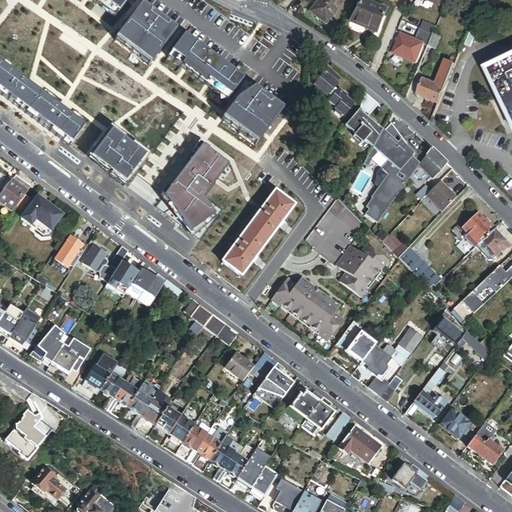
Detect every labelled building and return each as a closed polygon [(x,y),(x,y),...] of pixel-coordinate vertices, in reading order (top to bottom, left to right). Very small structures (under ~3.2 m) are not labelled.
[(128,0),(99,0),(118,14),(128,0)] [(318,0),(310,11),(325,23),(344,0),(343,0),(318,0)] [(364,30),(374,34),(384,11),(359,0),(351,20),(366,27),(364,30)] [(175,31),(142,6),(129,23),(137,28),(142,32),(156,43),(163,48),(175,31)] [(350,24),(364,30),(366,27),(351,20),(350,24)] [(431,35),(434,28),(421,22),(418,29),(431,35)] [(156,43),(142,32),(137,28),(129,23),(117,39),(151,64),(163,48),(156,43)] [(420,44),(427,47),(432,35),(431,35),(418,29),(415,36),(413,41),(398,35),(390,54),(399,57),(412,63),(420,44)] [(427,47),(436,51),(441,39),(432,35),(427,47)] [(242,81),(184,37),(171,54),(230,98),(242,81)] [(511,110),(511,56),(490,67),(506,98),(511,110)] [(416,96),(438,105),(454,67),(445,63),(436,85),(423,80),(416,96)] [(84,128),(0,65),(0,91),(52,130),(71,145),(84,128)] [(336,83),(340,79),(329,70),(326,74),(336,83)] [(328,95),(333,89),(338,84),(336,83),(326,74),(325,73),(320,79),(317,82),(314,85),(327,96),(328,95)] [(281,110),(253,89),(235,102),(269,127),(281,110)] [(328,95),(332,99),(337,93),(333,89),(328,95)] [(343,118),(354,105),(346,97),(347,96),(342,91),(340,89),(337,93),(332,99),(328,102),(335,108),(333,110),(335,112),(340,116),(343,118)] [(368,116),(378,105),(373,101),(362,93),(360,109),(344,126),(354,135),(353,137),(362,144),(364,142),(373,149),(382,131),(374,124),(367,118),(368,116)] [(269,127),(235,102),(223,119),(256,143),(269,127)] [(367,118),(374,124),(376,123),(368,116),(367,118)] [(366,216),(378,224),(420,165),(412,158),(414,155),(400,141),(397,144),(391,139),(386,134),(382,131),(373,149),(388,163),(382,171),(388,176),(372,200),(373,200),(367,209),(370,211),(366,216)] [(144,158),(133,149),(110,132),(90,158),(109,173),(125,185),(144,158)] [(177,214),(196,232),(217,210),(200,194),(229,164),(205,142),(164,185),(156,194),(177,214)] [(420,163),(435,177),(447,164),(440,158),(431,149),(420,163)] [(318,164),(314,159),(308,164),(312,168),(318,164)] [(19,215),(29,201),(24,197),(29,190),(22,185),(14,179),(0,197),(0,206),(10,215),(14,210),(19,215)] [(427,198),(442,213),(457,198),(450,192),(441,183),(434,190),(427,198)] [(416,196),(422,202),(427,198),(434,190),(428,184),(416,196)] [(223,265),(241,279),(293,207),(275,194),(223,265)] [(50,235),(63,219),(47,207),(37,199),(20,222),(30,230),(42,239),(49,238),(50,235)] [(479,246),(481,244),(495,230),(487,221),(479,214),(463,229),(469,236),(479,246)] [(503,253),(510,246),(503,238),(495,230),(481,244),(486,249),(488,248),(497,257),(502,252),(503,253)] [(389,238),(382,231),(375,238),(382,245),(389,238)] [(402,244),(392,234),(389,238),(382,245),(392,254),(402,244)] [(476,248),(479,246),(469,236),(467,238),(476,248)] [(78,244),(71,239),(55,263),(67,271),(83,247),(78,244)] [(398,260),(408,250),(402,244),(392,254),(398,260)] [(339,283),(361,300),(389,263),(367,246),(360,255),(351,247),(336,267),(345,274),(339,283)] [(80,259),(86,249),(83,247),(76,257),(80,259)] [(106,262),(104,261),(107,256),(101,253),(93,248),(81,266),(95,275),(98,275),(102,269),(105,269),(105,268),(107,265),(106,262)] [(497,257),(488,248),(486,249),(481,254),(488,262),(492,262),(497,257)] [(113,261),(120,267),(128,254),(122,249),(113,261)] [(408,250),(398,260),(429,290),(433,286),(435,288),(442,281),(408,249),(408,250)] [(73,270),(80,259),(76,257),(69,268),(73,270)] [(157,296),(166,283),(158,276),(154,282),(149,278),(146,276),(150,270),(144,266),(137,277),(127,293),(130,295),(135,288),(154,301),(157,296)] [(127,293),(137,277),(127,271),(120,267),(116,272),(107,286),(104,292),(120,303),(127,293)] [(489,286),(496,294),(511,279),(511,267),(505,273),(499,267),(463,301),(475,314),(484,306),(476,298),(489,286)] [(107,286),(116,272),(110,268),(109,270),(105,268),(105,269),(102,269),(98,275),(99,281),(107,286)] [(288,280),(272,302),(294,318),(327,343),(343,321),(336,315),(340,308),(302,279),(296,286),(288,280)] [(157,296),(174,308),(182,295),(166,283),(157,296)] [(154,301),(135,288),(130,295),(150,308),(154,301)] [(184,315),(190,320),(199,307),(193,303),(184,315)] [(1,337),(7,341),(10,337),(23,315),(9,306),(3,316),(0,320),(0,333),(2,334),(1,337)] [(203,330),(213,317),(205,312),(199,307),(190,320),(203,330)] [(454,345),(462,335),(451,327),(455,321),(451,318),(453,316),(451,314),(447,309),(438,320),(441,322),(435,330),(445,338),(454,345)] [(34,330),(40,321),(26,312),(23,315),(10,337),(16,341),(13,345),(16,347),(18,348),(27,353),(39,333),(34,330)] [(453,316),(462,326),(465,324),(454,312),(451,314),(453,316)] [(203,330),(216,340),(226,327),(213,317),(203,330)] [(216,340),(229,350),(239,337),(226,327),(216,340)] [(64,337),(54,329),(46,337),(58,345),(64,337)] [(408,361),(406,360),(422,339),(410,330),(399,345),(396,352),(389,347),(386,348),(382,354),(374,348),(360,367),(370,374),(376,379),(368,389),(380,398),(388,387),(390,385),(378,376),(390,360),(402,369),(408,361)] [(472,338),(475,335),(471,330),(467,333),(472,338)] [(484,362),(489,356),(478,345),(472,338),(467,333),(462,339),(484,362)] [(360,367),(374,348),(375,346),(361,336),(351,349),(348,347),(343,354),(352,362),(360,367)] [(36,364),(39,366),(42,362),(43,360),(38,356),(37,352),(46,337),(29,359),(36,364)] [(50,367),(59,353),(62,348),(58,345),(46,337),(37,352),(38,356),(43,360),(42,362),(50,367)] [(489,356),(496,349),(486,338),(478,345),(489,356)] [(62,348),(67,351),(72,342),(68,339),(62,348)] [(83,364),(90,353),(72,342),(67,351),(62,348),(59,353),(77,364),(78,361),(83,364)] [(96,362),(98,364),(95,369),(109,378),(110,376),(113,373),(109,370),(117,356),(105,348),(96,362)] [(71,373),(77,364),(59,353),(50,367),(56,370),(66,376),(68,378),(71,373)] [(225,372),(242,385),(254,369),(243,361),(236,356),(225,372)] [(255,368),(263,374),(272,362),(264,356),(255,368)] [(76,376),(83,364),(78,361),(77,364),(71,373),(76,376)] [(277,365),(272,362),(263,374),(261,377),(265,381),(277,365)] [(254,396),(274,410),(297,380),(286,372),(277,365),(265,381),(254,396)] [(120,383),(126,373),(117,366),(113,373),(110,376),(120,383)] [(56,370),(50,367),(46,373),(52,376),(56,370)] [(99,393),(109,378),(95,369),(85,384),(94,390),(99,393)] [(445,374),(439,370),(426,388),(432,392),(445,374)] [(73,389),(80,378),(76,376),(71,373),(68,378),(66,376),(62,382),(68,386),(73,389)] [(121,407),(127,411),(142,387),(144,384),(130,375),(124,385),(106,413),(109,415),(116,404),(121,407)] [(103,411),(106,413),(124,385),(120,383),(110,376),(109,378),(99,393),(106,398),(110,400),(103,411)] [(396,393),(403,383),(395,378),(390,385),(388,387),(396,393)] [(159,391),(146,382),(144,384),(142,387),(153,394),(148,401),(152,403),(158,394),(159,391)] [(134,431),(141,420),(152,403),(148,401),(153,394),(142,387),(127,411),(138,418),(131,429),(132,429),(134,431)] [(380,398),(387,404),(396,393),(388,387),(380,398)] [(427,412),(436,419),(447,404),(432,392),(426,388),(415,403),(427,412)] [(316,394),(314,393),(311,397),(320,404),(323,400),(316,394)] [(148,425),(155,429),(166,410),(160,407),(165,399),(158,394),(152,403),(141,420),(148,425)] [(300,430),(301,430),(320,404),(311,397),(309,399),(304,395),(301,399),(298,403),(296,401),(289,411),(278,426),(291,436),(297,428),(300,430)] [(4,444),(28,463),(53,430),(57,433),(67,418),(52,408),(47,405),(32,396),(26,403),(32,408),(4,444)] [(330,405),(323,400),(320,404),(329,410),(332,406),(330,405)] [(320,433),(333,416),(328,412),(329,410),(320,404),(301,430),(307,434),(312,427),(320,433)] [(182,446),(193,429),(193,428),(186,423),(195,409),(189,405),(180,419),(168,437),(171,439),(169,442),(174,446),(177,448),(179,444),(182,446)] [(164,435),(168,437),(180,419),(166,410),(155,429),(164,435)] [(446,433),(458,442),(470,425),(450,411),(439,427),(446,433)] [(335,443),(351,421),(343,414),(327,436),(335,443)] [(275,430),(271,428),(274,424),(267,419),(261,427),(272,434),(275,430)] [(210,432),(197,423),(193,428),(193,429),(206,438),(210,432)] [(492,467),(502,453),(489,443),(494,437),(486,431),(488,428),(484,425),(467,448),(480,458),(492,467)] [(206,438),(220,447),(225,439),(226,436),(213,428),(210,432),(206,438)] [(186,462),(189,463),(206,438),(193,429),(182,446),(179,451),(176,455),(186,462)] [(370,467),(382,450),(368,439),(355,429),(338,451),(347,458),(351,453),(370,467)] [(210,463),(220,447),(206,438),(189,463),(193,466),(200,456),(210,463)] [(217,482),(234,456),(239,448),(225,439),(220,447),(210,463),(220,468),(213,479),(217,482)] [(255,453),(246,448),(239,459),(248,464),(250,460),(255,453)] [(320,463),(326,456),(315,448),(311,455),(309,453),(307,456),(320,463)] [(255,453),(250,460),(264,469),(270,460),(256,451),(255,453)] [(227,474),(237,482),(248,464),(239,459),(234,456),(217,482),(220,484),(227,474)] [(250,490),(264,469),(250,460),(248,464),(237,482),(235,485),(242,490),(248,494),(250,490)] [(390,481),(403,490),(415,497),(426,483),(424,481),(427,477),(419,471),(414,467),(411,465),(407,470),(401,466),(399,469),(396,467),(393,472),(395,474),(390,481)] [(64,491),(56,485),(59,482),(54,479),(57,475),(47,466),(32,485),(37,490),(42,494),(44,491),(56,501),(64,491)] [(257,495),(264,499),(277,478),(264,469),(250,490),(257,495)] [(196,511),(194,510),(195,500),(152,472),(127,511),(196,511)] [(83,492),(87,487),(80,482),(77,487),(83,492)] [(293,511),(303,496),(281,483),(277,492),(281,494),(275,504),(273,508),(273,511),(293,511)] [(392,495),(394,490),(378,483),(376,489),(392,495)] [(103,511),(109,505),(98,496),(101,492),(94,486),(76,508),(80,511),(103,511)] [(319,508),(321,504),(314,501),(303,495),(303,496),(293,511),(317,511),(318,509),(319,508)] [(344,511),(348,506),(330,496),(323,511),(322,511),(344,511)] [(446,511),(462,511),(466,506),(457,499),(454,497),(446,511)]
